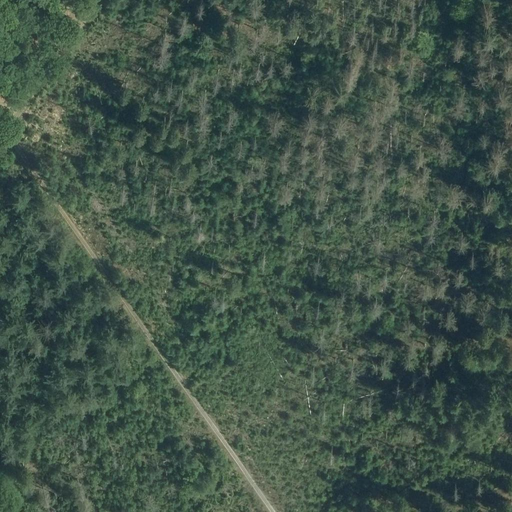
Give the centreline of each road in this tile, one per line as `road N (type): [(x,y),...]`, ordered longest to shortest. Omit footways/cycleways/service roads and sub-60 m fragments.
road 1 (track): [(0,124),(275,511)]
road 2 (track): [(0,144),(104,0)]
